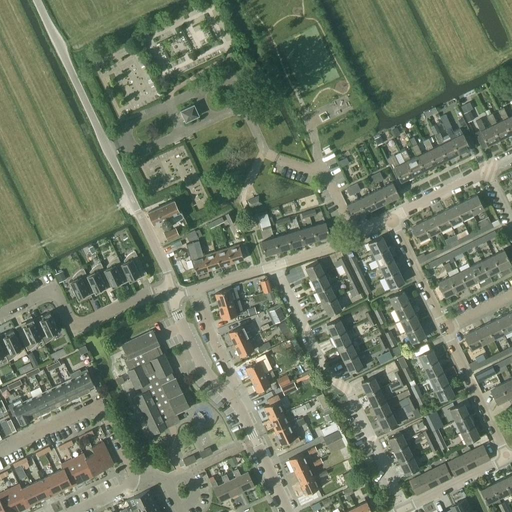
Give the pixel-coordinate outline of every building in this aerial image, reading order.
[(185,121),(199,115),(194,104),(180,110),(185,121)] [(438,113),(436,109),(435,108),(424,113),(424,114),(426,118),(438,113)] [(498,110),(503,120),(510,134),(511,133),(511,115),(508,117),(503,108),(498,110)] [(470,110),(464,113),(468,122),(475,119),(470,110)] [(503,120),(497,123),(492,113),(487,116),(492,125),(499,140),(510,134),(503,120)] [(463,117),(458,120),(460,126),(466,123),(463,117)] [(482,148),(499,140),(492,125),(485,129),(480,119),(476,121),(480,131),(475,134),(482,148)] [(436,125),(431,127),(435,135),(440,133),(436,125)] [(396,127),(390,130),(390,131),(393,137),(400,134),(397,128),(396,127)] [(451,127),(446,130),(451,139),(458,154),(474,146),(470,136),(465,138),(462,133),(459,127),(452,130),(451,127)] [(435,135),(439,145),(447,159),(458,154),(451,139),(444,142),(440,133),(435,135)] [(380,135),(374,138),(378,145),(384,142),(380,135)] [(423,141),(428,150),(435,165),(447,159),(439,145),(433,148),(428,138),(423,141)] [(417,156),(424,171),(435,165),(428,150),(421,153),(417,144),(412,146),(416,156),(417,156)] [(401,152),(405,161),(405,162),(405,161),(412,176),(424,171),(417,156),(416,156),(410,159),(405,150),(401,152)] [(405,162),(405,161),(398,164),(394,155),(389,157),(401,182),(412,176),(405,161),(405,162)] [(380,172),(374,174),(377,181),(383,179),(380,172)] [(372,184),(377,181),(374,174),(369,177),(372,184)] [(357,183),(352,185),(355,192),(361,190),(357,183)] [(392,183),(381,188),(387,201),(399,196),(392,183)] [(350,195),(355,192),(352,185),(346,188),(350,195)] [(376,207),(387,201),(381,188),(370,194),(376,207)] [(365,212),(376,207),(370,194),(358,199),(365,212)] [(466,200),(472,214),(484,208),(477,194),(466,200)] [(250,208),(262,203),(259,196),(247,200),(250,208)] [(365,212),(358,199),(347,205),(353,218),(365,212)] [(173,216),(172,215),(180,211),(174,200),(149,212),(154,223),(159,221),(159,222),(160,223),(160,224),(160,225),(161,226),(162,227),(163,228),(164,228),(165,228),(166,229),(167,229),(168,229),(170,228),(171,228),(172,227),(173,226),(174,225),(174,224),(174,223),(175,222),(175,221),(175,220),(175,219),(174,219),(174,218),(173,217),(173,216)] [(466,200),(455,205),(462,219),(472,214),(466,200)] [(451,225),(462,219),(455,205),(444,211),(451,225)] [(231,211),(225,214),(229,223),(235,220),(231,211)] [(440,230),(451,225),(444,211),(433,216),(440,230)] [(267,213),(258,216),(262,230),(271,227),(267,213)] [(440,230),(433,216),(422,222),(429,236),(440,230)] [(477,223),(480,229),(482,233),(492,228),(488,217),(477,223)] [(215,220),(208,223),(210,228),(217,225),(215,220)] [(417,241),(429,236),(422,222),(411,227),(417,241)] [(325,223),(313,226),(316,239),(329,235),(325,223)] [(313,226),(300,230),(304,243),(316,239),(313,226)] [(168,240),(179,235),(176,228),(165,233),(168,240)] [(474,237),(482,233),(480,229),(472,232),(474,237)] [(195,230),(186,234),(190,243),(198,238),(195,231),(195,230)] [(291,247),(304,243),(300,230),(287,234),(291,247)] [(486,235),(488,239),(497,235),(495,231),(486,235)] [(278,251),(291,247),(287,234),(274,238),(278,251)] [(461,238),(463,242),(471,238),(469,234),(461,238)] [(374,254),(387,248),(381,236),(368,242),(374,254)] [(265,254),(278,251),(274,238),(261,242),(265,254)] [(473,242),(475,246),(483,242),(480,238),(473,242)] [(460,244),(458,239),(450,243),(452,247),(460,244)] [(462,247),(464,251),(472,247),(470,243),(462,247)] [(200,244),(189,248),(196,273),(208,270),(203,255),(200,244)] [(239,244),(227,248),(231,263),(243,259),(239,244)] [(438,248),(440,253),(449,249),(447,244),(438,248)] [(231,263),(227,248),(215,251),(220,266),(231,263)] [(356,262),(349,248),(345,250),(352,264),(356,262)] [(376,259),(379,265),(392,259),(387,248),(374,254),(370,256),(373,261),(376,259)] [(118,256),(130,282),(137,278),(136,275),(145,271),(135,250),(134,250),(135,251),(134,252),(131,253),(130,254),(128,256),(127,257),(125,258),(124,260),(125,261),(121,263),(118,256)] [(504,250),(493,256),(500,270),(511,264),(504,250)] [(220,266),(215,251),(203,255),(208,270),(220,266)] [(427,260),(435,256),(432,251),(419,258),(421,262),(427,260)] [(129,282),(130,282),(118,256),(117,256),(118,257),(117,257),(117,258),(114,259),(113,260),(111,262),(109,264),(107,266),(108,267),(104,269),(101,262),(100,262),(112,288),(120,284),(119,281),(127,277),(129,282)] [(489,275),(500,270),(493,256),(482,261),(489,275)] [(398,271),(392,259),(379,265),(385,277),(398,271)] [(439,264),(436,259),(428,263),(430,268),(439,264)] [(318,261),(305,267),(311,279),(323,273),(318,261)] [(478,280),(489,275),(482,261),(471,266),(478,280)] [(112,288),(100,262),(100,263),(99,263),(100,264),(98,264),(96,266),(94,268),(92,269),(91,270),(90,272),(91,273),(87,275),(84,268),(83,268),(95,293),(103,290),(102,287),(110,283),(112,288)] [(346,262),(341,265),(342,265),(345,272),(347,276),(352,274),(346,262)] [(362,274),(356,262),(352,264),(358,276),(362,274)] [(467,286),(478,280),(471,266),(460,272),(467,286)] [(95,294),(95,293),(83,268),(83,269),(82,269),(81,270),(79,272),(77,274),(75,275),(73,278),(74,279),(69,281),(72,287),(70,288),(73,294),(75,293),(78,299),(86,296),(85,293),(93,289),(95,294)] [(62,271),(56,273),(59,282),(65,279),(62,271)] [(398,271),(385,277),(391,288),(392,288),(399,284),(404,282),(398,271)] [(456,291),(467,286),(460,272),(449,277),(456,291)] [(323,273),(311,279),(317,291),(329,285),(323,273)] [(358,286),(352,274),(347,276),(353,288),(358,286)] [(368,285),(362,274),(358,276),(363,288),(368,285)] [(456,291),(449,277),(438,282),(445,296),(456,291)] [(329,285),(317,291),(323,303),(335,297),(329,285)] [(215,293),(219,306),(239,300),(235,287),(215,293)] [(389,297),(395,308),(408,302),(402,290),(389,297)] [(335,297),(323,303),(329,315),(341,309),(335,297)] [(239,300),(219,306),(222,319),(242,313),(239,300)] [(395,308),(400,320),(414,313),(408,302),(395,308)] [(277,304),(266,310),(270,318),(272,317),(275,323),(285,319),(279,307),(281,306),(280,304),(277,304)] [(374,310),(377,317),(382,315),(379,308),(374,310)] [(33,319),(44,343),(44,342),(46,341),(48,340),(50,339),(51,338),(53,336),(54,334),(54,332),(58,330),(49,312),(41,316),(42,318),(34,322),(33,319)] [(400,320),(406,331),(419,325),(414,313),(400,320)] [(511,329),(511,322),(508,314),(497,319),(504,333),(511,329)] [(339,318),(326,324),(332,336),(345,330),(339,318)] [(44,343),(33,319),(25,323),(26,325),(17,329),(27,350),(28,350),(27,349),(29,348),(32,347),(34,345),(36,343),(38,341),(37,339),(41,337),(44,343)] [(493,339),(504,333),(497,319),(486,324),(493,339)] [(285,322),(277,325),(282,334),(289,331),(285,322)] [(475,330),(482,344),(493,339),(486,324),(475,330)] [(229,332),(235,344),(248,338),(242,325),(229,332)] [(419,325),(406,331),(412,343),(425,336),(419,325)] [(0,338),(0,343),(8,361),(8,360),(10,359),(12,357),(14,356),(16,353),(18,351),(17,350),(22,348),(13,329),(5,333),(6,336),(0,338)] [(121,342),(107,348),(114,364),(159,344),(152,329),(121,343),(121,342)] [(345,330),(332,336),(338,348),(351,342),(345,330)] [(482,344),(475,330),(463,335),(470,349),(482,344)] [(248,338),(235,344),(240,356),(254,350),(248,338)] [(351,342),(338,348),(344,360),(357,354),(351,342)] [(158,344),(129,358),(124,360),(129,370),(127,370),(130,377),(143,371),(144,373),(168,362),(164,353),(163,354),(158,344)] [(502,351),(504,355),(511,351),(511,350),(510,347),(502,351)] [(424,366),(437,360),(431,348),(418,354),(424,366)] [(59,357),(56,351),(50,354),(53,360),(59,357)] [(499,352),(491,357),(493,361),(501,357),(499,352)] [(357,354),(344,360),(350,372),(362,366),(357,354)] [(442,372),(437,360),(424,366),(430,378),(442,372)] [(476,360),(468,364),(472,371),(479,368),(477,363),(476,360)] [(487,364),(485,360),(477,363),(479,368),(487,364)] [(245,367),(251,379),(265,373),(259,361),(245,367)] [(172,371),(168,362),(144,373),(143,371),(130,377),(136,388),(140,387),(142,393),(134,396),(152,434),(180,421),(176,413),(189,407),(175,377),(174,378),(171,372),(172,371)] [(393,362),(382,367),(386,375),(397,369),(393,362)] [(402,369),(406,375),(410,373),(407,366),(402,369)] [(495,374),(492,366),(475,374),(478,382),(495,374)] [(305,367),(299,370),(302,376),(308,373),(305,367)] [(79,369),(69,374),(72,379),(79,395),(90,390),(89,387),(94,385),(87,369),(81,372),(79,369)] [(265,373),(251,379),(257,391),(270,385),(267,378),(274,375),(272,370),(265,373)] [(448,383),(442,372),(430,378),(435,389),(448,383)] [(410,373),(406,375),(409,382),(414,379),(410,373)] [(287,374),(277,378),(280,386),(291,382),(287,374)] [(372,375),(360,381),(366,394),(379,388),(372,375)] [(405,383),(402,377),(398,380),(388,385),(392,392),(401,388),(400,385),(405,383)] [(511,395),(511,378),(501,384),(508,398),(511,395)] [(70,400),(79,395),(72,379),(62,383),(70,400)] [(60,404),(70,400),(62,383),(52,388),(60,404)] [(288,383),(281,387),(283,393),(291,389),(288,383)] [(453,394),(448,383),(435,389),(441,401),(453,394)] [(508,398),(501,384),(490,389),(497,403),(508,398)] [(52,388),(42,393),(50,409),(60,404),(52,388)] [(379,388),(366,394),(372,407),(385,401),(379,388)] [(418,389),(413,391),(417,398),(421,395),(418,389)] [(50,409),(42,393),(33,397),(40,414),(50,409)] [(323,393),(317,396),(322,409),(329,406),(323,395),(323,393)] [(270,418),(283,412),(278,400),(280,399),(278,395),(267,400),(269,404),(264,407),(270,418)] [(421,395),(417,398),(420,404),(425,402),(421,395)] [(40,414),(33,397),(23,402),(31,418),(40,414)] [(406,397),(398,401),(401,407),(409,403),(406,398),(406,397)] [(385,401),(372,407),(378,418),(391,412),(385,401)] [(20,423),(31,418),(23,402),(13,407),(16,414),(15,414),(20,423)] [(455,421),(469,414),(463,403),(449,410),(455,421)] [(305,404),(292,410),(294,416),(307,410),(305,404)] [(417,407),(412,410),(416,418),(421,416),(417,407)] [(289,425),(283,412),(270,418),(275,431),(289,425)] [(331,412),(325,415),(328,422),(335,419),(331,412)] [(391,412),(378,418),(384,431),(396,424),(391,412)] [(474,425),(469,414),(455,421),(460,431),(474,425)] [(303,417),(296,420),(299,425),(305,422),(303,417)] [(335,420),(330,423),(331,424),(320,429),(323,436),(339,428),(335,420)] [(430,424),(433,431),(438,429),(434,422),(430,424)] [(9,426),(3,429),(6,434),(12,431),(16,430),(13,424),(9,426)] [(289,425),(275,431),(282,444),(287,442),(289,446),(300,441),(298,436),(295,438),(289,425)] [(474,425),(460,431),(465,442),(479,436),(474,425)] [(438,429),(433,431),(438,442),(443,439),(438,429)] [(338,431),(323,438),(326,445),(341,437),(338,431)] [(401,432),(388,438),(394,450),(407,444),(401,432)] [(430,447),(435,445),(429,433),(425,435),(426,438),(430,447)] [(443,439),(438,442),(442,449),(446,447),(443,439)] [(95,453),(102,469),(114,464),(103,441),(91,447),(95,453)] [(407,444),(394,450),(400,462),(412,456),(407,444)] [(483,445),(471,451),(478,464),(489,458),(483,445)] [(210,447),(204,450),(206,455),(213,452),(210,447)] [(466,470),(478,464),(471,451),(459,456),(466,470)] [(93,474),(85,458),(83,453),(72,459),(83,481),(94,476),(93,474)] [(93,474),(102,469),(95,453),(85,458),(93,474)] [(289,459),(294,471),(308,464),(302,453),(289,459)] [(234,455),(228,458),(232,465),(238,462),(234,455)] [(183,459),(186,465),(191,462),(189,456),(183,459)] [(412,456),(400,462),(406,474),(418,468),(412,456)] [(466,470),(459,456),(448,462),(454,475),(466,470)] [(320,458),(313,461),(315,466),(323,462),(320,458)] [(83,481),(72,459),(61,464),(63,468),(71,484),(72,486),(83,481)] [(445,463),(433,469),(439,482),(451,477),(445,463)] [(313,476),(308,464),(294,471),(300,482),(313,476)] [(21,465),(15,468),(17,474),(24,471),(21,465)] [(60,489),(71,484),(63,468),(53,473),(60,489)] [(236,477),(242,491),(254,486),(248,471),(241,475),(237,469),(233,471),(236,477)] [(347,483),(358,478),(354,469),(343,474),(347,483)] [(428,488),(439,482),(433,469),(421,475),(428,488)] [(50,494),(60,489),(53,473),(42,478),(50,494)] [(242,491),(236,477),(229,480),(226,474),(221,476),(224,482),(231,496),(242,491)] [(509,492),(511,490),(511,474),(503,479),(509,492)] [(428,488),(421,475),(410,480),(416,494),(428,488)] [(313,476),(300,482),(305,494),(319,488),(313,476)] [(42,478),(32,483),(40,499),(50,494),(42,478)] [(220,502),(231,496),(224,482),(218,485),(215,479),(210,481),(220,502)] [(498,497),(509,492),(503,479),(492,484),(498,497)] [(29,504),(40,499),(32,483),(21,488),(29,504)] [(29,504),(21,488),(19,484),(8,489),(19,511),(30,506),(29,504)] [(486,503),(498,497),(492,484),(480,490),(486,503)] [(0,500),(5,511),(18,511),(19,511),(8,489),(0,493),(0,500)] [(132,510),(154,499),(149,489),(133,497),(136,503),(130,506),(132,510)] [(140,511),(152,511),(158,509),(154,499),(132,510),(132,511),(136,511),(140,511)] [(371,511),(367,501),(356,507),(358,511),(371,511)] [(447,511),(464,511),(461,502),(446,511),(447,511)] [(498,504),(501,511),(507,508),(504,502),(498,504)]
